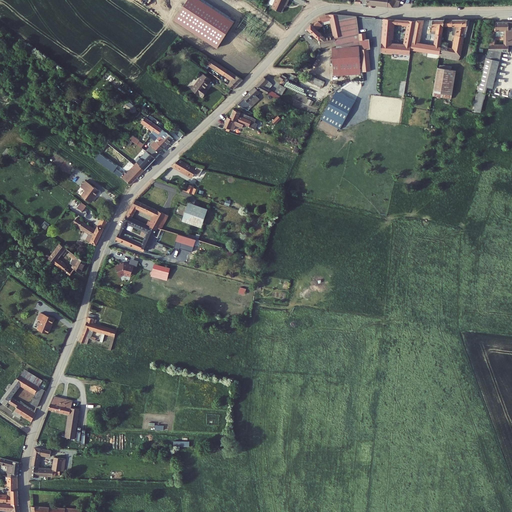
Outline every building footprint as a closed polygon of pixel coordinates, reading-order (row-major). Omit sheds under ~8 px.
[(218,0),(216,5),(261,37),(269,26),(264,22),(268,17),(243,0),(218,0)] [(284,5),(285,5),(288,0),(287,0),(269,0),(268,3),(269,4),(272,6),(270,8),(280,13),(284,5)] [(216,5),(209,14),(254,46),(261,37),(216,5)] [(321,47),(322,48),(332,46),(332,43),(337,42),(334,14),(329,15),(329,21),(330,26),(333,26),(334,36),(327,37),(318,28),(318,27),(326,22),(324,16),(315,20),(307,27),(320,39),(321,47)] [(332,46),(334,74),(363,73),(360,16),(334,14),(337,42),(332,43),(332,46)] [(400,55),(409,56),(417,18),(384,17),(381,39),(392,40),(394,25),(408,26),(404,47),(392,45),(381,44),(380,52),(400,55)] [(425,17),(418,17),(411,51),(431,55),(439,56),(440,53),(442,42),(445,25),(446,18),(435,18),(432,32),(436,33),(433,48),(419,45),(425,17)] [(440,53),(461,58),(465,37),(466,37),(469,27),(468,26),(469,19),(455,19),(454,26),(453,35),(457,36),(455,48),(447,47),(448,43),(442,42),(440,53)] [(505,43),(510,43),(511,22),(498,22),(498,34),(505,34),(505,43)] [(365,23),(360,24),(363,73),(363,76),(372,75),(369,38),(367,38),(367,32),(366,32),(365,23)] [(494,35),(488,57),(497,57),(497,54),(503,54),(509,54),(509,49),(504,48),(495,48),(497,43),(496,43),(498,36),(494,35)] [(478,92),(491,94),(492,91),(493,91),(503,54),(497,54),(497,57),(488,57),(480,86),(478,92)] [(219,65),(217,69),(224,74),(226,70),(219,65)] [(433,93),(452,96),(457,71),(438,68),(433,93)] [(231,80),(227,85),(232,89),(241,80),(226,70),(224,74),(223,74),(231,80)] [(201,77),(195,85),(207,93),(208,90),(206,88),(209,83),(208,83),(210,81),(204,77),(205,75),(202,73),(199,76),(201,77)] [(257,83),(258,83),(263,88),(281,97),(283,94),(276,90),(274,88),(269,85),(272,81),(265,74),(257,83)] [(312,84),(323,88),(325,82),(314,78),(312,84)] [(280,82),(277,90),(283,93),(286,85),(280,82)] [(258,83),(239,102),(251,109),(262,97),(259,94),(263,88),(258,83)] [(480,86),(468,83),(461,106),(473,110),(478,92),(480,86)] [(196,87),(193,91),(199,96),(200,95),(203,98),(207,93),(195,85),(195,86),(196,87)] [(362,88),(343,85),(342,102),(352,104),(353,96),(361,97),(362,88)] [(486,93),(478,92),(473,110),(481,112),(486,93)] [(298,93),(293,103),(314,113),(319,103),(308,98),(298,93)] [(237,107),(233,116),(246,122),(254,126),(257,121),(242,113),(244,110),(237,107)] [(159,139),(163,134),(170,141),(176,134),(169,127),(168,128),(148,114),(144,118),(156,126),(151,133),(153,134),(153,133),(159,139)] [(231,115),(227,125),(232,127),(233,126),(237,128),(238,124),(245,126),(246,122),(233,116),(231,115)] [(180,126),(176,130),(182,135),(185,131),(180,126)] [(115,130),(109,139),(116,145),(123,135),(115,130)] [(151,142),(149,146),(154,150),(159,154),(170,141),(163,134),(159,139),(154,145),(151,142)] [(142,135),(139,139),(149,146),(151,142),(142,135)] [(129,140),(142,148),(145,143),(132,136),(129,140)] [(116,145),(109,139),(98,155),(110,163),(114,157),(109,154),(116,145)] [(145,154),(141,159),(144,161),(148,165),(156,157),(151,153),(148,157),(145,154)] [(180,160),(171,167),(196,181),(202,169),(190,166),(180,160)] [(132,170),(126,166),(122,171),(134,179),(146,167),(142,164),(140,163),(138,165),(136,164),(132,170)] [(86,182),(81,188),(87,192),(83,197),(92,204),(97,197),(95,196),(99,191),(86,182)] [(153,215),(151,220),(158,223),(159,221),(163,215),(167,208),(138,195),(133,203),(137,206),(142,208),(143,205),(158,211),(156,216),(153,215)] [(77,208),(82,212),(86,206),(81,202),(77,208)] [(189,203),(182,222),(200,229),(207,210),(189,203)] [(167,208),(163,215),(168,217),(171,211),(167,208)] [(149,226),(145,236),(151,239),(155,230),(158,231),(159,228),(162,222),(159,221),(158,223),(151,220),(134,212),(128,210),(123,223),(127,225),(130,218),(149,226)] [(80,211),(76,216),(84,221),(82,224),(89,230),(91,227),(93,228),(90,233),(92,234),(92,235),(98,238),(106,222),(100,219),(98,223),(80,211)] [(165,223),(162,229),(178,234),(180,228),(165,223)] [(121,226),(117,235),(134,242),(137,236),(125,230),(126,228),(121,226)] [(196,234),(180,228),(178,234),(194,239),(196,234)] [(176,242),(194,248),(196,241),(178,235),(176,242)] [(137,236),(134,242),(142,245),(143,243),(145,239),(143,239),(137,236)] [(145,236),(143,239),(145,239),(143,243),(148,245),(151,239),(145,236)] [(61,237),(50,253),(68,266),(69,264),(69,263),(67,262),(68,260),(60,253),(67,242),(61,237)] [(80,251),(74,262),(82,267),(88,256),(80,251)] [(126,258),(118,261),(120,271),(125,270),(132,273),(135,263),(139,263),(140,256),(133,254),(131,260),(126,258)] [(171,265),(158,261),(155,271),(168,275),(171,265)] [(240,287),(238,294),(245,295),(247,289),(240,287)] [(44,315),(40,324),(50,328),(57,313),(43,307),(40,313),(44,315)] [(89,311),(82,330),(87,331),(91,322),(98,324),(100,318),(95,316),(97,310),(91,308),(90,312),(89,311)] [(111,321),(100,318),(98,324),(109,327),(111,321)] [(120,324),(111,321),(109,327),(115,329),(118,330),(120,324)] [(100,342),(91,339),(90,343),(103,347),(105,341),(102,341),(104,334),(102,334),(100,342)] [(21,369),(8,388),(12,391),(21,377),(38,386),(34,395),(40,398),(48,382),(21,369)] [(14,391),(13,392),(11,395),(19,400),(16,404),(24,408),(35,414),(39,405),(14,391)] [(50,405),(70,409),(71,403),(75,404),(76,397),(56,392),(50,405)] [(70,409),(66,434),(74,435),(79,405),(75,404),(71,403),(70,409)] [(36,441),(34,458),(41,459),(42,449),(43,449),(43,448),(53,450),(53,444),(36,441)] [(56,462),(43,460),(42,467),(55,469),(55,465),(58,466),(58,464),(62,464),(63,455),(66,455),(67,452),(58,450),(56,462)] [(9,470),(20,470),(22,455),(3,452),(2,458),(10,459),(9,466),(10,466),(9,470)] [(34,458),(33,468),(41,469),(42,467),(43,460),(43,459),(41,459),(34,458)] [(0,494),(8,495),(8,496),(20,496),(20,482),(11,482),(10,482),(10,487),(0,487),(0,494)] [(0,496),(0,502),(3,503),(14,503),(15,509),(22,508),(20,496),(8,496),(0,496)] [(63,511),(64,507),(66,508),(66,499),(33,496),(34,511),(45,511),(45,506),(59,507),(58,511),(63,511)] [(66,499),(66,508),(81,509),(82,500),(66,499)]
